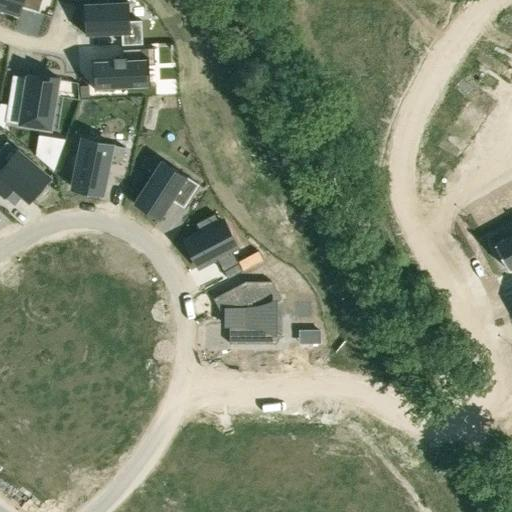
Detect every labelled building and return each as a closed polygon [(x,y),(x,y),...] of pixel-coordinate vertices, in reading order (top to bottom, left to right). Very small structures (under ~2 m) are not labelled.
[(0,0),(0,10),(19,16),(22,8),(39,13),(40,12),(38,11),(41,0),(0,0)] [(127,0),(94,0),(84,0),(86,29),(120,28),(122,45),(129,44),(148,43),(146,16),(129,16),(127,0)] [(124,58),(95,60),(96,89),(144,87),(143,65),(149,65),(155,64),(154,48),(123,49),(124,58)] [(13,79),(6,121),(20,124),(50,129),(58,77),(42,75),(42,76),(41,79),(28,76),(27,81),(13,79)] [(83,139),(73,188),(103,193),(109,159),(123,162),(126,147),(83,139)] [(0,193),(9,183),(24,195),(30,201),(34,195),(37,198),(48,185),(45,183),(49,177),(7,141),(0,148),(0,193)] [(161,160),(135,203),(160,219),(174,197),(187,205),(200,185),(161,160)] [(201,233),(185,241),(199,268),(216,258),(223,271),(239,263),(232,250),(237,247),(223,221),(219,223),(215,214),(196,224),(201,233)] [(511,234),(494,244),(508,269),(511,266),(511,234)] [(93,244),(86,248),(92,260),(99,256),(93,244)] [(86,248),(79,252),(85,263),(92,260),(86,248)] [(79,252),(71,256),(77,267),(85,263),(79,252)] [(102,261),(94,266),(99,276),(107,272),(102,261)] [(227,279),(243,271),(239,263),(223,271),(227,279)] [(94,266),(87,269),(92,280),(99,276),(94,266)] [(87,269),(79,273),(85,283),(92,280),(87,269)] [(78,287),(70,291),(80,311),(118,292),(107,272),(99,276),(92,280),(85,283),(78,287)] [(79,273),(72,277),(78,287),(85,283),(79,273)] [(72,277),(64,281),(70,291),(78,287),(72,277)] [(12,278),(5,289),(13,294),(20,283),(12,278)] [(246,281),(213,298),(220,310),(226,310),(226,314),(225,314),(225,325),(229,325),(230,343),(276,343),(281,334),(275,331),(267,327),(267,307),(275,303),(281,299),(271,281),(246,281)] [(20,283),(13,294),(20,298),(27,288),(20,283)] [(27,288),(20,298),(27,303),(33,292),(27,288)] [(5,289),(0,296),(0,311),(29,331),(41,312),(33,307),(27,303),(20,298),(13,294),(5,289)] [(33,292),(27,303),(33,307),(40,296),(33,292)] [(118,292),(80,311),(94,338),(131,319),(118,292)] [(40,296),(33,307),(41,312),(48,301),(40,296)] [(0,311),(0,346),(14,355),(29,331),(0,311)] [(131,319),(94,338),(107,364),(144,344),(131,319)] [(144,344),(107,364),(120,390),(158,370),(144,344)] [(0,346),(0,377),(14,355),(0,346)] [(111,414),(81,418),(87,460),(116,457),(111,414)] [(81,418),(53,421),(58,464),(87,460),(81,418)] [(53,421),(28,424),(33,467),(58,464),(53,421)] [(28,424),(0,427),(0,452),(2,471),(33,467),(28,424)] [(231,475),(231,432),(202,432),(202,475),(231,475)] [(257,475),(257,432),(231,432),(231,475),(257,475)] [(286,475),(286,432),(257,432),(257,475),(286,475)] [(316,465),(316,432),(286,432),(286,475),(316,475),(316,465)] [(316,432),(316,475),(325,475),(329,479),(347,464),(362,451),(345,432),(316,432)] [(348,503),(382,475),(362,451),(347,464),(329,479),(348,503)] [(356,511),(384,511),(401,498),(382,475),(348,503),(356,511)] [(191,511),(175,489),(141,511),(191,511)]
